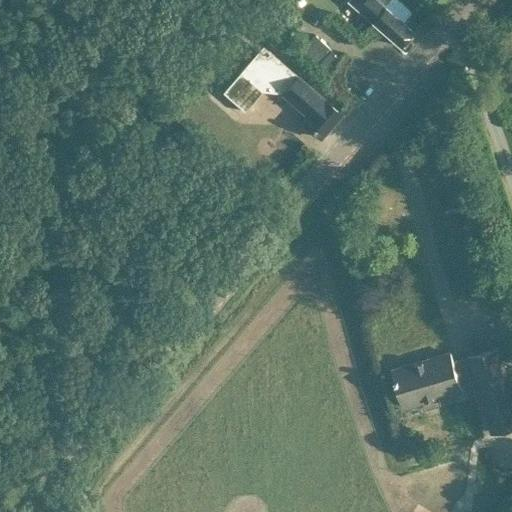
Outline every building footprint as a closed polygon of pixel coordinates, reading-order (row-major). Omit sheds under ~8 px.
[(348,0),(348,1),(399,49),(433,14),(417,0),(348,0)] [(316,42),(340,64),(349,54),(325,32),(316,42)] [(325,135),(348,106),(294,62),(270,91),(325,135)] [(450,194),(456,207),(471,200),(465,187),(450,194)] [(477,434),(511,423),(511,411),(493,346),(451,358),(447,344),(378,365),(392,414),(465,393),(477,434)]
